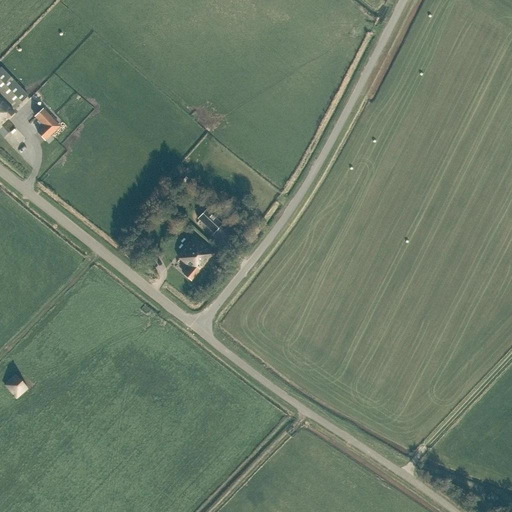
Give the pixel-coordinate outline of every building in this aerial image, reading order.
[(1,67),(0,67),(0,93),(14,109),(28,96),(1,67)] [(0,125),(14,112),(0,96),(0,125)] [(44,109),(35,117),(43,126),(37,132),(45,141),(60,126),(44,109)] [(206,209),(198,218),(199,217),(215,231),(213,232),(214,232),(222,223),(206,209)] [(239,216),(232,224),(239,230),(246,222),(239,216)] [(184,275),(191,281),(214,254),(195,239),(179,258),(189,268),(184,275)] [(16,375),(5,385),(17,398),(28,388),(16,375)] [(490,491),(486,497),(493,503),(498,497),(490,491)]
